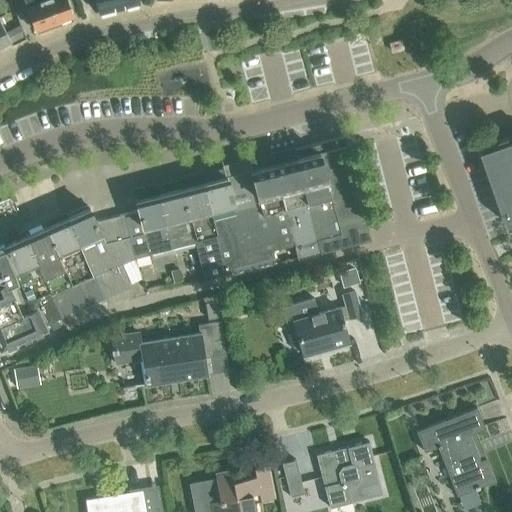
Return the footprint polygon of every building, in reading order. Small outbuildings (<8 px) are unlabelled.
[(22,0),(29,19),(34,32),(36,31),(37,33),(57,26),(56,23),(72,18),(71,15),(65,0),(22,0)] [(94,0),(98,14),(137,3),(136,0),(94,0)] [(0,46),(8,42),(4,35),(0,27),(0,46)] [(20,27),(4,35),(8,42),(10,46),(25,38),(24,36),(20,27)] [(402,49),(400,41),(389,44),(391,53),(402,49)] [(511,140),(511,141),(510,136),(500,139),(502,144),(483,151),(510,227),(511,226),(511,140)] [(346,146),(295,159),(307,204),(306,204),(319,253),(370,240),(346,146)] [(295,159),(273,165),(293,245),(297,259),(319,253),(306,204),(307,204),(295,159)] [(276,262),(273,250),(293,245),(273,165),(204,182),(227,274),(276,262)] [(204,182),(182,188),(205,279),(227,274),(204,182)] [(194,242),(204,280),(205,279),(182,188),(159,194),(173,248),(194,242)] [(139,210),(124,213),(135,258),(173,248),(159,194),(136,200),(139,210)] [(121,264),(135,258),(124,213),(94,221),(89,208),(68,217),(104,299),(131,287),(121,264)] [(68,217),(47,227),(72,285),(76,283),(86,307),(104,299),(68,217)] [(77,311),(67,287),(72,285),(47,227),(26,236),(56,306),(61,318),(77,311)] [(4,246),(7,255),(18,280),(21,291),(26,304),(35,302),(40,313),(56,306),(26,236),(4,246)] [(7,256),(3,245),(0,245),(0,351),(46,331),(44,325),(45,325),(40,313),(35,302),(26,304),(21,291),(18,280),(7,256)] [(338,273),(342,288),(360,284),(356,269),(338,273)] [(179,270),(172,271),(175,282),(181,280),(179,270)] [(346,322),(345,319),(362,314),(356,291),(343,295),(346,305),(317,313),(314,297),(289,304),(303,355),(349,342),(344,323),(346,322)] [(205,304),(207,320),(219,318),(216,302),(205,304)] [(45,325),(61,318),(56,306),(40,313),(45,325)] [(197,325),(199,334),(139,344),(137,332),(110,337),(114,365),(142,360),(146,384),(207,374),(203,351),(224,348),(219,322),(197,325)] [(33,366),(13,370),(15,386),(35,383),(33,366)] [(488,376),(469,384),(477,402),(496,394),(488,376)] [(475,406),(415,431),(424,451),(436,446),(456,495),(494,479),(485,457),(477,460),(467,435),(474,431),(484,427),(475,406)] [(319,455),(332,507),(384,494),(371,442),(319,455)] [(290,497),(303,493),(295,460),(281,464),(290,497)] [(196,511),(257,511),(254,493),(261,492),(262,500),(274,498),(268,465),(256,467),(257,475),(235,479),(233,472),(216,475),(216,478),(201,481),(205,502),(195,503),(196,511)] [(162,511),(161,506),(144,509),(141,489),(85,498),(87,511),(162,511)]
